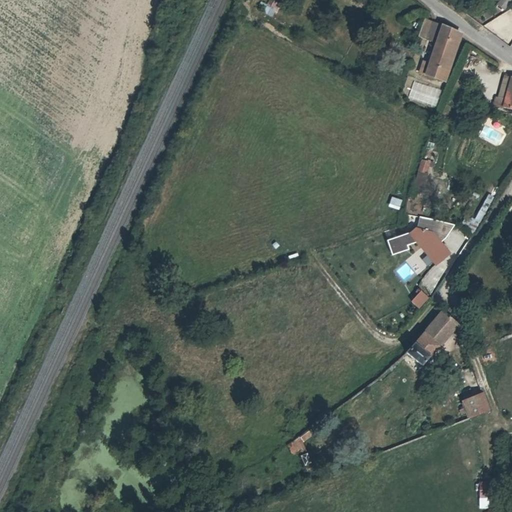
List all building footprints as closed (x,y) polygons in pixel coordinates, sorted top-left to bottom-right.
[(273,17),(281,3),(274,0),(269,0),(263,11),(273,17)] [(504,9),(511,0),(510,0),(501,0),(498,4),(504,9)] [(419,37),(427,40),(433,22),(426,19),(419,37)] [(442,26),(433,22),(427,40),(436,44),(429,65),(426,75),(441,80),(458,33),(442,26)] [(511,35),(502,29),(498,36),(510,44),(511,40),(511,35)] [(426,75),(429,65),(422,62),(418,72),(426,75)] [(505,100),(511,78),(505,76),(499,98),(505,100)] [(511,77),(511,78),(505,100),(499,98),(496,98),(494,105),(511,109),(511,77)] [(426,172),(429,162),(422,160),(419,170),(426,172)] [(422,191),(427,173),(420,172),(415,189),(422,191)] [(397,209),(401,200),(391,195),(387,204),(397,209)] [(419,246),(437,263),(450,251),(442,241),(455,225),(420,216),(418,229),(387,240),(392,255),(419,246)] [(428,289),(444,274),(436,265),(420,280),(428,289)] [(420,289),(410,301),(419,308),(429,297),(420,289)] [(424,334),(406,353),(421,366),(440,345),(437,343),(455,322),(458,324),(457,319),(453,316),(451,318),(443,311),(424,334)] [(437,343),(440,345),(458,324),(455,322),(437,343)] [(470,419),(489,411),(483,393),(463,401),(465,408),(460,410),(462,414),(467,412),(470,419)] [(311,428),(300,437),(303,441),(314,433),(311,428)] [(298,449),(304,446),(300,437),(294,441),(298,449)] [(292,455),(300,453),(298,449),(294,441),(288,445),(292,455)] [(304,446),(298,449),(300,453),(301,456),(312,481),(317,479),(304,446)]
